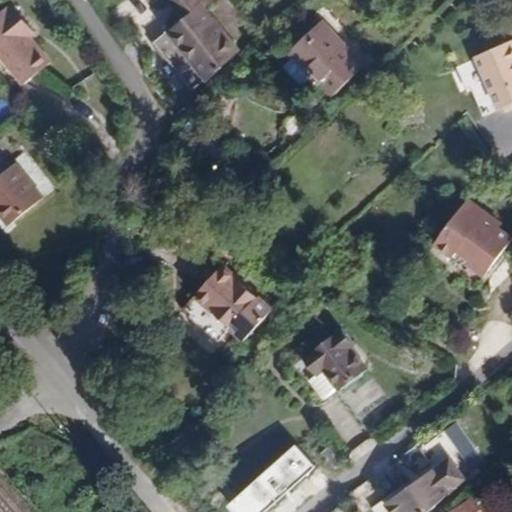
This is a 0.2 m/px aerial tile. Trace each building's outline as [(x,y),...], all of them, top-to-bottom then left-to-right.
[(162,30),(195,7),(205,0),(166,0),(169,4),(160,26),(144,36),(179,92),(196,81),(162,30)] [(19,11),(39,36),(44,32),(23,7),(19,11)] [(229,59),(195,7),(162,30),(196,81),(229,59)] [(12,12),(56,66),(59,64),(38,38),(39,36),(19,11),(16,13),(14,11),(12,12)] [(0,44),(34,85),(56,66),(12,12),(0,22),(0,44)] [(364,62),(322,19),(291,50),(333,93),(364,62)] [(511,41),(481,56),(504,107),(511,102),(511,41)] [(27,219),(57,195),(32,168),(0,197),(13,212),(16,208),(27,219)] [(510,235),(498,223),(485,211),(490,206),(486,202),(472,190),(430,231),(471,273),(510,235)] [(60,199),(57,195),(27,219),(33,225),(60,199)] [(485,211),(498,223),(502,218),(490,206),(485,211)] [(13,212),(23,223),(27,219),(16,208),(13,212)] [(27,219),(23,223),(29,229),(33,225),(27,219)] [(241,290),(205,260),(180,291),(216,320),(241,290)] [(132,331),(146,334),(151,314),(136,310),(132,331)] [(340,324),(302,353),(315,370),(320,366),(338,389),(364,369),(347,345),(353,341),(340,324)] [(438,437),(421,448),(432,465),(449,454),(438,437)] [(387,501),(393,511),(423,511),(464,477),(450,456),(387,501)] [(457,511),(490,511),(493,509),(479,492),(457,511)]
